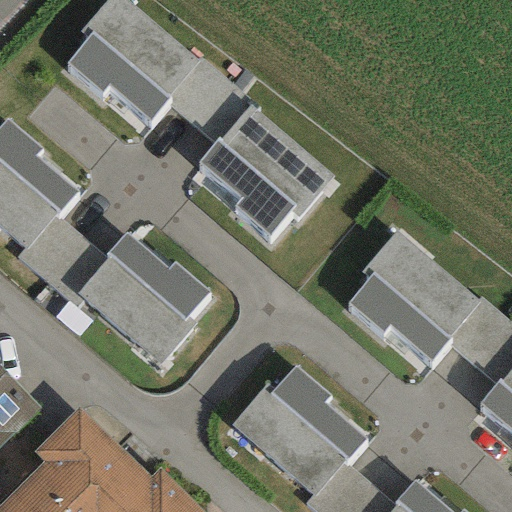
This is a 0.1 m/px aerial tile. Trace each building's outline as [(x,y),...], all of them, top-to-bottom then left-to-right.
[(164,102),(196,62),(194,60),(123,0),(105,0),(78,32),(86,38),(65,64),(100,94),(107,86),(148,122),(164,102)] [(254,110),(256,107),(199,56),(194,60),(196,62),(164,102),(211,144),(216,138),(219,140),(249,105),(254,110)] [(254,110),(249,105),(219,140),(216,138),(211,144),(195,162),(238,198),(231,206),(267,237),(287,212),(296,219),(332,177),(254,110)] [(56,216),(76,193),(34,156),(40,150),(5,119),(0,124),(0,231),(21,250),(23,252),(56,216)] [(73,309),(82,299),(76,294),(106,260),(103,256),(56,216),(23,252),(21,250),(15,257),(73,309)] [(445,340),(477,301),(474,298),(394,229),(359,270),(367,276),(346,302),(381,332),(388,324),(429,360),(445,340)] [(186,317),(207,293),(174,263),(166,272),(124,234),(103,256),(106,260),(76,294),(82,299),(157,365),(194,323),(186,317)] [(511,324),(479,295),(474,298),(477,301),(445,340),(492,384),(497,378),(500,381),(511,366),(511,324)] [(344,461),(364,439),(322,402),(328,395),(293,365),(271,389),(265,383),(228,424),(309,496),(312,498),(344,461)] [(511,366),(500,381),(497,378),(492,384),(476,403),(511,432),(511,366)] [(0,446),(39,407),(0,370),(0,446)] [(149,477),(75,409),(32,453),(42,462),(0,501),(0,511),(199,511),(158,468),(149,477)] [(312,511),(388,511),(395,505),(391,502),(344,461),(312,498),(309,496),(303,503),(312,511)] [(465,511),(462,509),(459,511),(448,511),(412,480),(391,502),(395,505),(388,511),(465,511)]
